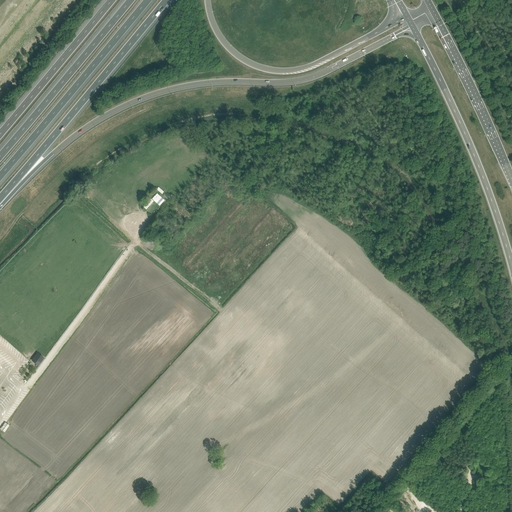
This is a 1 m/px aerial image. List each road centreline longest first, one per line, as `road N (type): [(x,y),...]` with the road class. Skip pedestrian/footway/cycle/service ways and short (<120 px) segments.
road 1 (motorway): [(0,201),(91,122),(136,99),(185,84),(306,78),(412,26)]
road 2 (trunk): [(412,26),(475,159),(511,267)]
road 3 (motorway): [(0,198),(168,0)]
road 4 (motorway): [(407,16),(304,67),(276,70),(224,43),(207,0)]
road 5 (motorway): [(0,176),(148,0)]
road 6 (motorway): [(130,0),(0,155)]
road 7 (trunk): [(511,181),(432,9)]
road 8 (motorway): [(110,0),(0,133)]
